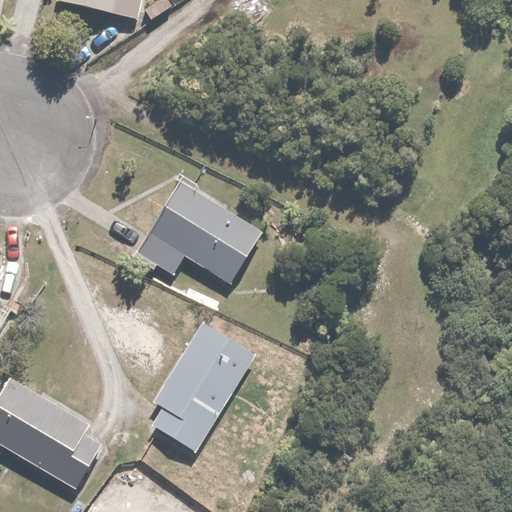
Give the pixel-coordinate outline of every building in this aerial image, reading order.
[(56,0),(56,2),(137,21),(141,0),(56,0)] [(260,233),(179,186),(138,256),(175,277),(186,259),(230,285),(260,233)] [(0,304),(0,330),(12,312),(0,304)] [(197,453),(255,357),(200,324),(152,403),(162,410),(153,426),(197,453)] [(11,374),(0,393),(0,444),(68,485),(102,428),(11,374)]
